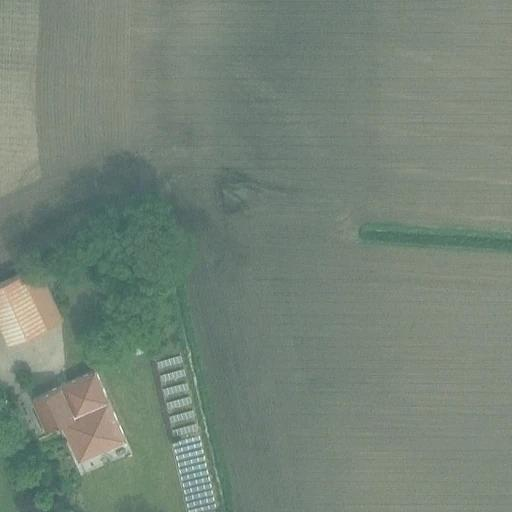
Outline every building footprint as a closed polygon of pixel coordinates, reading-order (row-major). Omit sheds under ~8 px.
[(0,283),(0,324),(9,345),(47,328),(22,274),(0,283)] [(106,315),(109,330),(125,327),(122,312),(106,315)] [(178,369),(155,375),(158,385),(181,378),(178,369)] [(96,371),(34,399),(48,430),(62,423),(79,462),(126,440),(96,371)] [(169,423),(189,419),(187,410),(167,414),(169,423)]
